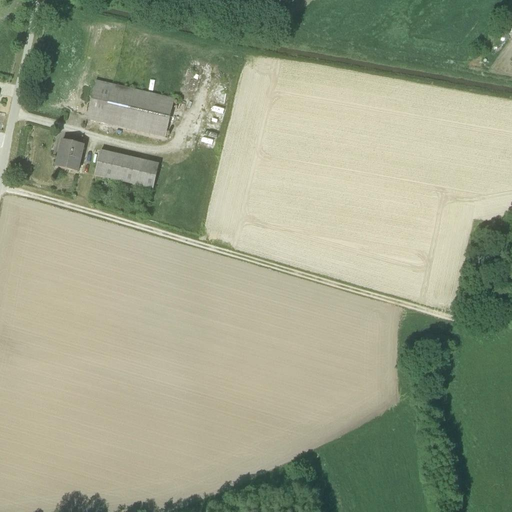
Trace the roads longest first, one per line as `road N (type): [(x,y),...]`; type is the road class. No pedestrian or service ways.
road 1 (track): [(511,318),(462,319),(0,184)]
road 2 (unclassified): [(38,0),(0,184)]
